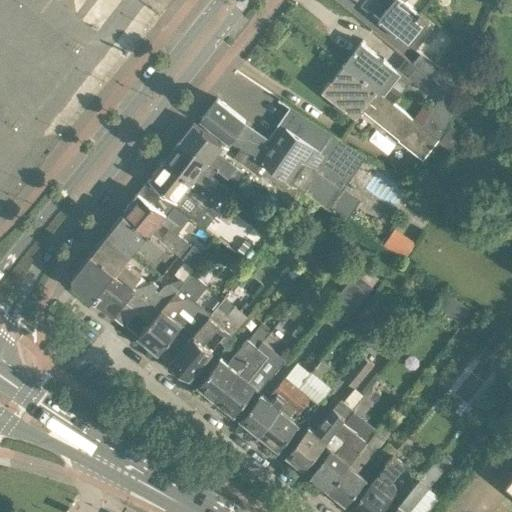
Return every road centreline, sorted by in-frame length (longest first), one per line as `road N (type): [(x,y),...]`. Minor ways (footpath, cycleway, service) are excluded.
road 1 (tertiary): [(0,339),(57,239),(224,26)]
road 2 (tertiary): [(208,13),(0,273)]
road 3 (residential): [(315,511),(104,349)]
road 4 (secondary): [(201,511),(77,446)]
